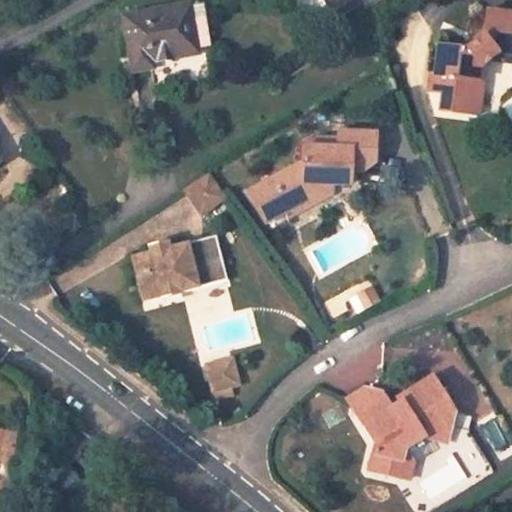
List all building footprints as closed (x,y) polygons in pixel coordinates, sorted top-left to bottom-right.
[(324,0),(333,14),(352,0),(324,0)] [(210,46),(203,3),(187,6),(194,49),(210,46)] [(152,61),(195,54),(194,49),(187,6),(123,17),(133,72),(151,68),(152,61)] [(483,36),(465,51),(437,47),(433,76),(443,78),(442,90),(440,107),(479,112),(483,77),(479,77),(480,65),(501,51),(511,52),(511,13),(486,11),(483,36)] [(426,88),(442,90),(443,78),(433,76),(427,75),(426,88)] [(361,163),(374,165),(375,134),(339,132),(339,138),(339,149),(320,148),(305,147),(304,161),(304,169),(292,168),(270,180),(286,210),(311,196),(311,182),(333,183),(350,184),(350,171),(351,163),(361,163)] [(339,138),(320,137),(320,148),(339,149),(339,138)] [(350,171),(360,171),(361,163),(351,163),(350,171)] [(182,191),(199,214),(226,196),(210,173),(182,191)] [(290,217),(333,193),(333,183),(311,182),(311,196),(286,210),(290,217)] [(167,248),(147,253),(128,259),(140,302),(158,297),(160,305),(181,299),(179,292),(225,279),(213,236),(167,248)] [(165,241),(146,246),(147,253),(167,248),(165,241)] [(201,392),(226,386),(219,360),(209,363),(213,378),(198,381),(201,392)] [(209,363),(194,367),(198,381),(213,378),(209,363)] [(450,427),(454,412),(433,377),(398,399),(401,404),(391,409),(383,414),(374,400),(355,411),(377,444),(370,470),(398,477),(405,449),(422,439),(430,441),(450,427)] [(374,400),(366,388),(348,399),(355,411),(374,400)] [(391,409),(382,394),(366,388),(374,400),(383,414),(391,409)] [(430,441),(446,445),(450,427),(430,441)] [(398,477),(409,480),(414,460),(405,449),(398,477)]
